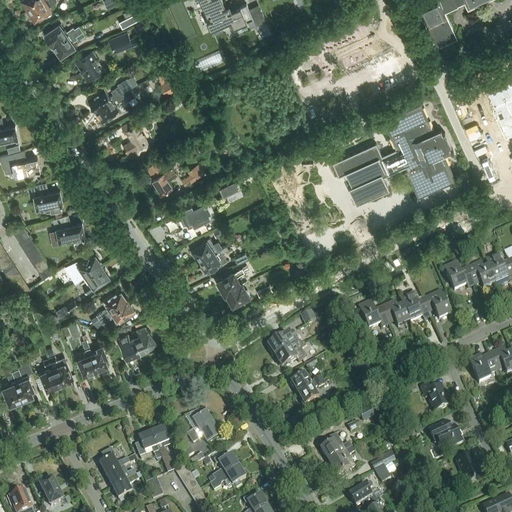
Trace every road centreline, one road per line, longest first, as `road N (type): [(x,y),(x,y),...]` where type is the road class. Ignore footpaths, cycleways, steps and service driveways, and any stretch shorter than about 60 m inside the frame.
road 1 (residential): [(215,344),(196,330),(0,38)]
road 2 (residential): [(488,203),(215,344)]
road 3 (residential): [(488,203),(435,81),(380,36)]
road 4 (residential): [(310,511),(237,389),(211,371)]
road 5 (residential): [(58,431),(211,371)]
road 6 (residential): [(511,477),(488,450),(443,351)]
